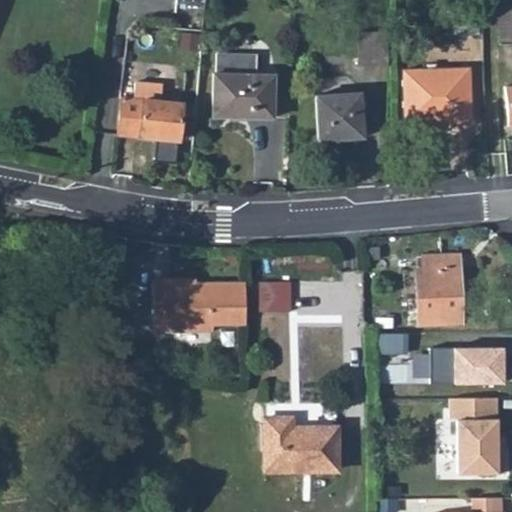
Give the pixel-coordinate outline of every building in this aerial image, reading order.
[(511,0),(495,0),(498,44),(511,43),(511,0)] [(450,2),(451,34),(465,34),(464,2),(450,2)] [(464,2),(465,34),(477,34),(476,2),(464,2)] [(357,67),(388,68),(388,34),(358,34),(357,67)] [(200,99),(211,100),(210,116),(271,119),(271,76),(254,76),(255,56),(216,54),(215,75),(211,75),(211,77),(200,77),(200,99)] [(403,117),(450,115),(450,123),(470,122),(468,70),(402,72),(403,117)] [(118,136),(178,142),(182,103),(160,101),(161,85),(134,83),(132,99),(121,98),(118,136)] [(315,96),(317,141),(362,139),(360,94),(315,96)] [(403,117),(403,124),(450,123),(450,115),(403,117)] [(414,258),(418,327),(461,325),(458,256),(414,258)] [(173,283),(173,279),(153,279),(153,332),(211,332),(211,326),(246,325),(245,283),(196,283),(173,283)] [(376,333),(377,364),(399,365),(410,365),(410,333),(376,333)] [(502,347),(426,348),(426,381),(502,380),(502,347)] [(376,374),(399,374),(399,365),(377,364),(376,374)] [(492,399),(445,399),(445,420),(452,420),(453,474),(500,474),(500,451),(493,451),(493,437),(492,399)] [(264,471),(337,471),(336,428),(303,428),(303,432),(293,432),(292,420),(264,420),(264,471)] [(500,511),(501,498),(471,499),(470,511),(500,511)]
